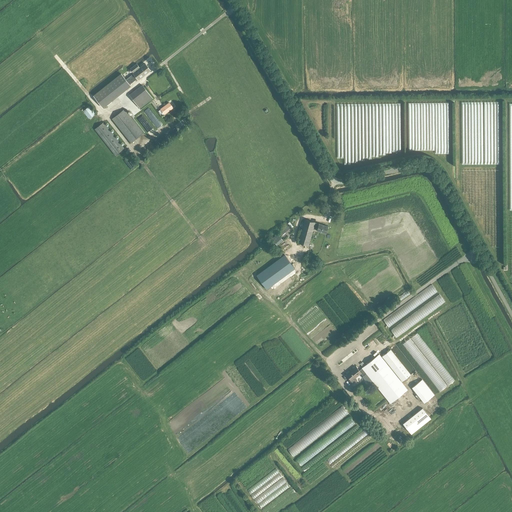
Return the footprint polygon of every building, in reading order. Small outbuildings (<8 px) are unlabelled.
[(139,80),(151,71),(145,64),(140,68),(137,64),(131,69),(134,73),(133,73),(134,74),(137,79),(139,80)] [(130,85),(137,79),(134,74),(126,80),(121,74),(94,96),(103,108),(131,86),(130,85)] [(140,108),(153,98),(142,85),(130,95),(140,108)] [(161,109),(158,111),(161,114),(163,112),(165,114),(173,108),(169,103),(161,109)] [(131,143),(144,133),(125,109),(112,119),(131,143)] [(124,148),(104,122),(95,129),(115,155),(124,148)] [(326,234),(328,227),(319,224),(315,223),(305,220),(298,242),(309,245),(314,228),(318,229),(317,231),(326,234)] [(284,239),(293,230),(288,224),(279,233),(284,239)] [(272,238),(278,244),(283,239),(278,233),(272,238)] [(248,266),(255,275),(271,262),(264,253),(248,266)] [(256,275),(267,288),(294,266),(283,253),(256,275)] [(441,295),(391,329),(396,337),(446,303),(441,295)] [(419,332),(403,343),(414,360),(411,362),(424,380),(429,376),(440,391),(454,381),(453,379),(451,381),(448,377),(450,376),(449,375),(419,332)] [(393,370),(401,364),(391,350),(383,356),(393,370)] [(390,403),(407,390),(379,354),(362,368),(363,369),(360,371),(356,367),(347,374),(352,381),(361,373),(363,376),(367,374),(390,403)] [(425,403),(435,395),(422,380),(412,387),(425,403)] [(344,406),(288,449),(293,456),(349,413),(344,406)] [(423,408),(403,424),(411,434),(431,418),(423,408)] [(301,465),(356,424),(353,420),(297,460),(301,465)] [(251,494),(261,508),(290,486),(280,473),(251,494)]
